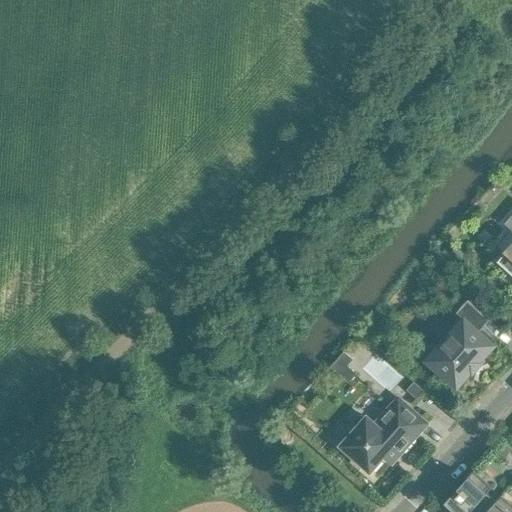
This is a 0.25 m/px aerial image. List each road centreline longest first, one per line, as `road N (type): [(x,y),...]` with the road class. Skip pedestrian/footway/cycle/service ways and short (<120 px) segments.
road 1 (unclassified): [(0,473),(454,0)]
road 2 (residential): [(403,511),(511,389)]
